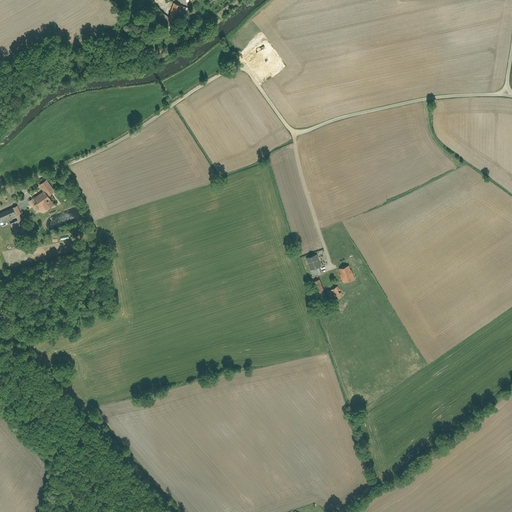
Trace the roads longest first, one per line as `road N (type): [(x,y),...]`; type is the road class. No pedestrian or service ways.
road 1 (unclassified): [(511,46),(506,91),(433,97),(294,133),(248,72),(231,69),(120,140),(0,193)]
road 2 (unclassified): [(6,318),(175,511)]
